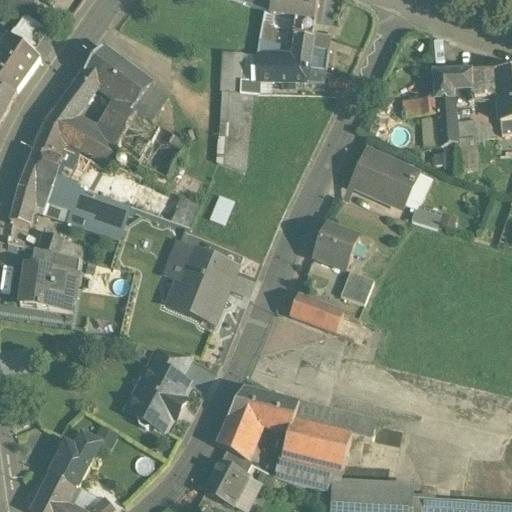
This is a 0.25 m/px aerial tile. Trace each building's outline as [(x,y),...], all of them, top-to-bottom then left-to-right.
[(35,0),(7,0),(6,10),(33,14),(35,0)] [(224,0),(265,14),(270,16),(271,16),(273,0),(224,0)] [(273,0),(271,16),(270,16),(270,18),(279,20),(295,22),(315,25),(318,0),(273,0)] [(279,20),(270,18),(270,16),(265,14),(263,26),(277,30),(279,20)] [(295,22),(279,20),(277,30),(294,32),(295,22)] [(315,25),(295,22),(294,32),(293,37),(297,38),(297,37),(313,39),(315,25)] [(277,30),(263,26),(259,44),(274,46),(277,30)] [(293,37),(291,54),(292,63),(291,69),(308,71),(311,50),(313,39),(297,37),(297,38),(293,37)] [(0,50),(0,89),(16,95),(41,62),(8,38),(0,50)] [(274,46),(259,44),(257,57),(257,59),(257,60),(277,60),(280,47),(274,46)] [(329,53),(311,50),(308,71),(326,75),(329,53)] [(140,79),(102,52),(70,95),(86,106),(101,87),(121,102),(140,79)] [(243,58),(222,57),(220,98),(224,98),(224,97),(240,98),(243,58)] [(257,59),(243,58),(240,98),(251,98),(257,98),(257,95),(257,85),(257,60),(257,59)] [(308,71),(291,69),(292,63),(277,62),(277,60),(257,60),(257,85),(284,86),(284,93),(290,92),(290,86),(324,86),(326,75),(308,71)] [(511,74),(497,75),(471,75),(472,93),(472,99),(499,98),(500,124),(511,122),(511,74)] [(472,93),(471,75),(435,75),(428,78),(428,94),(435,93),(436,102),(453,101),(452,93),(472,93)] [(140,79),(121,102),(134,112),(134,118),(149,126),(166,100),(140,79)] [(0,89),(0,125),(16,95),(0,89)] [(86,106),(70,95),(60,108),(77,118),(86,106)] [(240,98),(224,97),(224,98),(220,156),(246,158),(251,98),(240,98)] [(453,101),(436,102),(437,118),(455,117),(454,101),(453,101)] [(436,102),(403,105),(404,120),(437,118),(436,102)] [(60,108),(45,128),(34,152),(51,158),(61,137),(73,123),(77,118),(60,108)] [(455,117),(437,118),(440,150),(457,147),(457,144),(455,124),(455,117)] [(149,126),(134,118),(131,123),(134,125),(119,150),(116,156),(139,170),(139,169),(167,183),(182,154),(186,147),(149,126)] [(481,122),(455,124),(457,144),(493,141),(492,126),(482,127),(481,122)] [(511,122),(500,124),(502,139),(511,137),(511,122)] [(119,150),(73,123),(61,137),(76,142),(72,149),(108,169),(116,156),(119,150)] [(76,142),(61,137),(51,158),(62,163),(67,152),(72,149),(76,142)] [(51,158),(34,152),(34,153),(35,154),(20,191),(11,224),(30,229),(35,210),(30,209),(36,189),(51,195),(54,185),(62,163),(51,158)] [(110,178),(67,152),(62,163),(54,185),(86,199),(108,206),(123,211),(130,214),(172,229),(182,203),(115,171),(110,178)] [(419,176),(368,153),(350,190),(373,200),(375,198),(403,211),(403,210),(415,213),(416,209),(418,209),(431,183),(419,177),(419,176)] [(198,163),(182,154),(167,183),(182,190),(198,163)] [(459,172),(458,155),(435,156),(436,167),(444,167),(445,174),(459,172)] [(246,158),(220,156),(218,168),(244,178),(246,158)] [(86,199),(54,185),(51,195),(48,206),(75,215),(86,199)] [(108,206),(86,199),(75,215),(71,226),(97,235),(108,206)] [(213,225),(231,230),(238,205),(220,200),(213,225)] [(200,212),(182,203),(172,229),(190,236),(200,212)] [(123,211),(108,206),(97,235),(121,243),(130,214),(123,211)] [(418,209),(416,209),(415,213),(411,225),(436,233),(442,217),(418,209)] [(329,224),(314,261),(348,274),(363,237),(358,235),(329,224)] [(60,242),(44,238),(39,253),(60,259),(65,247),(66,244),(60,242)] [(83,253),(65,247),(60,259),(80,264),(83,253)] [(238,275),(179,250),(166,281),(177,285),(167,310),(215,330),(238,275)] [(39,253),(35,252),(32,269),(78,276),(80,264),(39,253)] [(32,269),(26,268),(20,309),(71,317),(71,315),(62,314),(65,294),(70,294),(72,277),(77,278),(78,276),(32,269)] [(351,274),(342,299),(365,308),(374,283),(351,274)] [(345,314),(300,297),(291,318),(337,335),(345,314)] [(345,314),(337,335),(357,343),(365,321),(345,314)] [(191,360),(159,353),(149,370),(151,371),(152,369),(179,383),(191,360)] [(179,383),(152,369),(151,371),(127,417),(138,423),(138,424),(139,430),(145,433),(151,431),(152,430),(163,436),(188,388),(179,383)] [(298,408),(243,394),(228,422),(248,427),(290,438),(298,408)] [(358,421),(299,406),(290,438),(284,460),(343,475),(354,439),(358,421)] [(23,417),(19,419),(23,429),(27,427),(23,417)] [(377,425),(358,421),(354,439),(373,443),(377,425)] [(248,427),(228,422),(221,437),(240,445),(248,427)] [(240,445),(221,437),(217,450),(227,455),(232,458),(240,445)] [(76,453),(66,448),(50,479),(75,492),(77,493),(78,492),(100,448),(83,439),(76,453)] [(232,458),(227,455),(221,466),(246,479),(252,469),(232,458)] [(341,484),(343,475),(284,460),(278,484),(331,497),(335,482),(341,484)] [(246,479),(221,466),(205,498),(234,511),(235,510),(239,511),(249,511),(261,488),(248,482),(249,481),(246,479)] [(273,481),(252,469),(246,479),(249,481),(248,482),(261,488),(268,492),(273,481)] [(75,492),(50,479),(32,511),(71,511),(72,511),(72,510),(67,508),(75,492)] [(75,492),(67,508),(72,510),(81,494),(77,493),(75,492)] [(96,511),(104,505),(78,492),(77,493),(81,494),(72,510),(72,511),(74,511),(96,511)] [(412,511),(413,500),(331,497),(330,511),(412,511)] [(434,500),(413,499),(413,500),(412,511),(433,511),(434,504),(434,500)]
